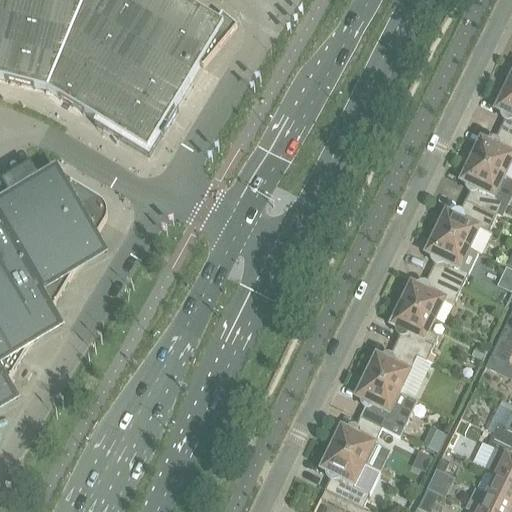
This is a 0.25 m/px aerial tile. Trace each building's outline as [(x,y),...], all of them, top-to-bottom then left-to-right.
[(0,0),(0,81),(48,93),(102,126),(147,153),(199,67),(203,70),(237,29),(222,17),(217,24),(176,0),(0,0)] [(511,94),(505,91),(495,113),(502,116),(502,117),(502,118),(502,120),(503,121),(503,122),(504,122),(499,133),(511,139),(511,94)] [(481,142),(471,163),(504,180),(511,163),(511,139),(499,133),(494,143),(493,143),(492,143),(491,143),(489,144),(488,145),(488,146),(481,142)] [(464,205),(496,220),(503,205),(494,201),(504,180),(471,163),(460,185),(467,188),(467,189),(467,190),(467,191),(468,193),(468,194),(469,194),(464,205)] [(101,203),(99,201),(71,184),(70,186),(71,187),(68,189),(58,173),(0,207),(0,221),(53,311),(75,273),(107,254),(97,238),(104,225),(106,223),(106,221),(107,219),(107,217),(107,215),(107,212),(106,210),(105,208),(104,206),(102,204),(101,203)] [(446,214),(436,235),(469,252),(469,251),(479,231),(488,235),(496,220),(464,205),(459,215),(458,215),(457,215),(456,215),(454,216),(453,217),(453,218),(446,214)] [(0,369),(8,384),(31,346),(63,327),(53,311),(0,221),(0,369)] [(469,252),(436,235),(425,256),(427,257),(432,260),(432,263),(435,266),(430,277),(461,292),(468,277),(479,256),(469,251),(469,252)] [(411,286),(401,307),(434,324),(444,303),(453,307),(461,292),(430,277),(424,287),(423,287),(422,287),(421,287),(420,288),(419,288),(418,289),(411,286)] [(417,360),(426,364),(438,339),(429,335),(434,324),(401,307),(390,328),(397,332),(397,333),(397,334),(397,335),(398,337),(399,338),(400,338),(395,349),(417,360)] [(376,358),(366,379),(400,396),(400,394),(410,375),(410,374),(417,360),(395,349),(390,359),(388,359),(387,359),(386,359),(385,360),(384,360),(383,361),(376,358)] [(0,411),(18,400),(8,384),(0,369),(0,411)] [(400,394),(400,396),(366,379),(356,400),(357,401),(362,404),(362,407),(365,410),(360,421),(391,436),(400,440),(418,402),(400,394)] [(511,411),(503,429),(498,426),(493,438),(511,447),(511,411)] [(351,431),(348,433),(342,431),(341,430),(331,451),(365,468),(380,475),(391,454),(375,447),(375,446),(382,432),(360,421),(355,431),(351,431)] [(511,447),(493,438),(487,449),(491,451),(481,471),(496,478),(511,485),(511,447)] [(331,451),(321,472),(322,473),(327,476),(328,479),(330,482),(325,492),(325,493),(347,504),(362,511),(380,475),(365,468),(331,451)] [(449,463),(441,459),(436,472),(447,477),(451,468),(449,463)] [(436,473),(431,484),(439,488),(444,477),(436,473)] [(511,485),(496,478),(486,497),(511,509),(511,485)] [(511,511),(511,509),(486,497),(472,490),(462,510),(466,511),(511,511)] [(426,491),(417,511),(420,511),(431,511),(439,497),(426,491)] [(334,498),(324,493),(320,502),(330,506),(334,498)] [(331,507),(339,511),(343,503),(335,499),(334,498),(330,506),(331,507)] [(346,504),(343,503),(339,511),(341,511),(350,511),(353,507),(346,504)]
